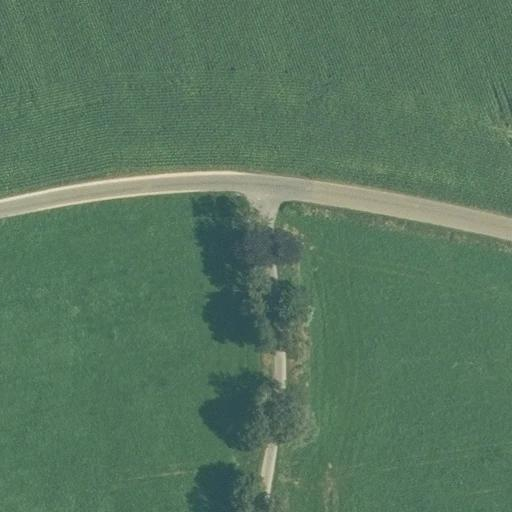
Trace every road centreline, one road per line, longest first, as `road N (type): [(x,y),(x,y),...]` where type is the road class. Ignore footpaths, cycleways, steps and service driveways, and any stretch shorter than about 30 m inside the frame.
road 1 (unclassified): [(511,232),(275,185),(214,182),(145,184),(0,209)]
road 2 (track): [(275,185),(292,386),(275,511)]
